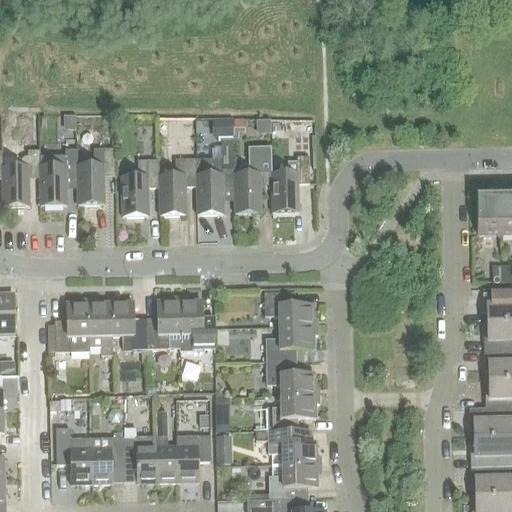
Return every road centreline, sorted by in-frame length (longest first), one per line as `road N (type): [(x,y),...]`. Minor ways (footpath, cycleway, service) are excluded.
road 1 (residential): [(431,511),(430,417),(445,377),(447,160)]
road 2 (residential): [(34,268),(300,264),(324,256)]
road 3 (residential): [(357,511),(346,463),(342,286),(324,256)]
road 4 (residential): [(36,511),(34,268)]
road 5 (residential): [(324,256),(335,240),(339,191),(358,167),(447,160)]
